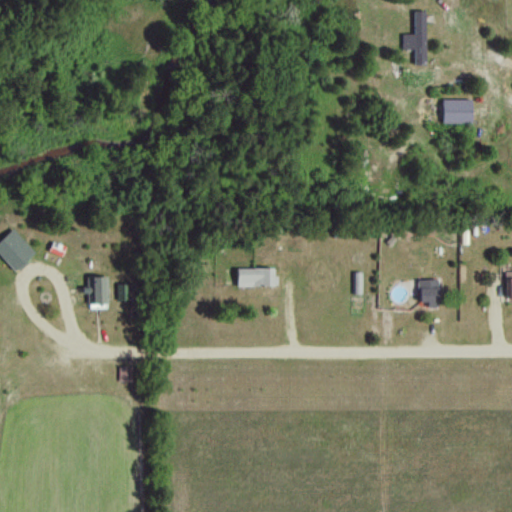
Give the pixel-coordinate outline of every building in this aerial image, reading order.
[(400,48),(412,48),(412,63),(423,63),(422,9),(411,9),(411,32),(400,33),(400,48)] [(468,98),(439,98),(439,122),(468,121),(468,98)] [(0,257),(12,270),(32,251),(10,227),(0,236),(0,257)] [(233,267),(234,285),(272,284),(272,266),(233,267)] [(511,270),(503,270),(502,296),(511,296),(511,270)] [(105,307),(104,275),(84,276),(84,286),(84,307),(105,307)] [(436,278),(415,278),(416,301),(425,300),(425,306),(436,306),(436,278)]
